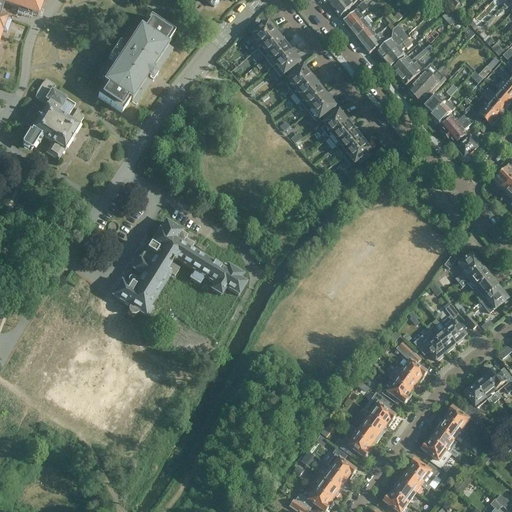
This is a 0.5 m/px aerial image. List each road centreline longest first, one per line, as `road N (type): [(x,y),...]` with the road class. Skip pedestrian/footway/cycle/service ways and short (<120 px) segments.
road 1 (residential): [(511,327),(453,376),(354,511)]
road 2 (residential): [(415,135),(391,145),(274,0)]
road 3 (residential): [(415,135),(306,0)]
